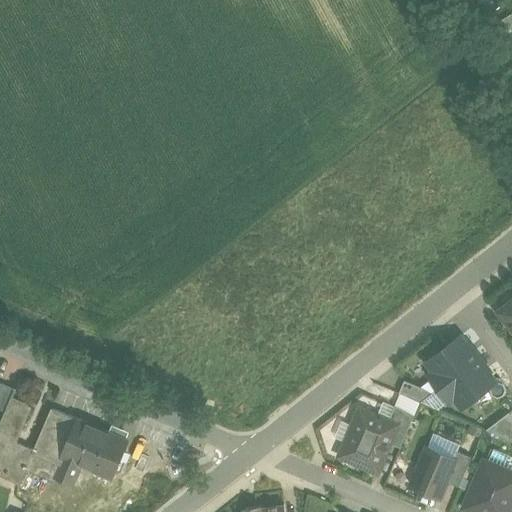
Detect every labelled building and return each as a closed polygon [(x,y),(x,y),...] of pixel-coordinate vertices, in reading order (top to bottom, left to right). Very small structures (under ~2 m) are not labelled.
[(511,14),(496,27),(503,36),(511,28),(511,14)] [(461,142),(424,173),(447,201),(433,213),(456,240),(501,201),(493,192),(499,187),(461,142)] [(511,302),(501,312),(511,325),(511,302)] [(440,386),(479,357),(462,334),(445,347),(452,356),(430,373),(440,386)] [(479,357),(440,386),(448,397),(456,391),(463,400),(494,377),(479,357)] [(3,383),(0,390),(0,408),(5,411),(11,396),(12,397),(15,389),(3,383)] [(5,411),(0,421),(0,475),(22,485),(29,469),(28,468),(36,449),(35,449),(18,441),(34,406),(12,397),(11,396),(5,411)] [(416,414),(397,405),(390,420),(399,424),(391,442),(402,447),(416,414)] [(110,431),(52,406),(35,449),(36,449),(28,468),(29,469),(55,480),(57,476),(74,484),(83,463),(113,477),(129,439),(118,435),(122,428),(113,424),(110,431)] [(378,414),(367,409),(365,410),(362,408),(342,455),(379,470),(391,442),(399,424),(390,420),(379,416),(378,414)] [(511,413),(508,409),(486,427),(511,436),(511,413)] [(429,447),(413,485),(441,496),(448,480),(457,459),(456,458),(429,447)] [(473,456),(459,450),(456,458),(457,459),(448,480),(461,485),(473,456)] [(511,470),(483,459),(463,507),(475,511),(507,511),(511,502),(511,470)] [(285,504),(263,507),(263,505),(248,507),(248,509),(244,510),(244,509),(243,509),(243,511),(287,511),(286,503),(285,503),(285,504)]
